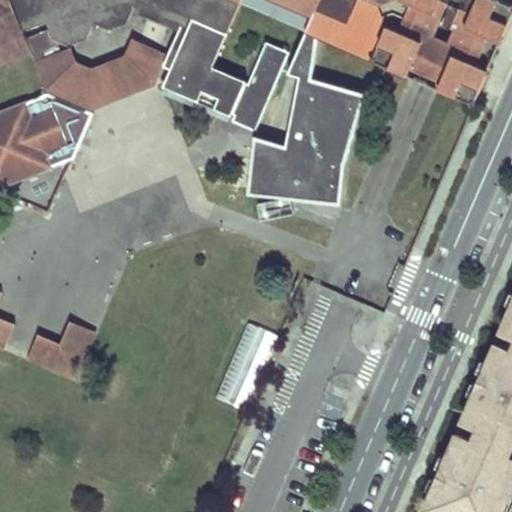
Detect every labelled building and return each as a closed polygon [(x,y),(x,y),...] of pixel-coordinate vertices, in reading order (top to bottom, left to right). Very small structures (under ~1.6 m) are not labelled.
[(0,0),(0,67),(34,53),(28,39),(12,0),(0,0)] [(12,0),(28,39),(51,31),(53,37),(70,44),(88,42),(96,22),(112,29),(130,23),(138,13),(140,9),(135,6),(132,0),(12,0)] [(132,0),(135,6),(140,9),(138,13),(180,32),(187,16),(150,0),(132,0)] [(150,0),(187,16),(195,19),(230,34),(243,5),(232,0),(150,0)] [(232,0),(243,5),(245,0),(273,0),(314,17),(307,32),(326,41),(379,64),(387,47),(395,28),(388,7),(406,0),(232,0)] [(273,0),(245,0),(243,5),(307,32),(314,17),(273,0)] [(450,0),(444,16),(417,4),(405,32),(433,44),(421,72),(450,85),(462,56),(487,67),(498,39),(473,29),(480,12),(450,0)] [(406,0),(417,4),(444,16),(450,0),(406,0)] [(511,1),(508,0),(484,0),(480,12),(473,29),(498,39),(511,45),(511,43),(511,20),(504,17),(511,1)] [(195,19),(187,16),(180,32),(171,54),(166,65),(174,68),(195,19)] [(230,34),(195,19),(174,68),(166,88),(201,103),(205,93),(221,99),(217,110),(231,117),(232,114),(248,80),(216,67),(230,34)] [(405,32),(395,28),(387,47),(404,54),(397,71),(418,80),(421,72),(433,44),(405,32)] [(48,92),(94,112),(158,85),(166,65),(171,54),(135,37),(127,55),(95,68),(78,61),(70,44),(53,37),(51,31),(28,39),(34,53),(48,92)] [(326,41),(307,32),(289,73),(301,78),(288,147),(256,136),(250,193),(344,198),(346,168),(370,91),(317,74),(321,54),(326,41)] [(404,54),(387,47),(379,64),(397,71),(404,54)] [(487,67),(462,56),(450,85),(447,92),(468,101),(475,85),(492,92),(500,72),(487,67)] [(48,92),(0,112),(0,188),(73,159),(94,112),(48,92)] [(223,227),(212,257),(235,266),(247,237),(223,227)] [(151,493),(233,298),(197,283),(115,478),(151,493)] [(0,291),(0,345),(6,348),(16,325),(0,317),(0,300),(3,293),(0,291)] [(511,308),(501,334),(511,338),(511,347),(510,352),(496,346),(463,420),(477,426),(471,441),(457,435),(425,510),(429,511),(501,511),(511,488),(511,458),(506,456),(511,442),(511,308)] [(39,335),(29,358),(76,378),(94,332),(70,321),(61,344),(39,335)] [(251,409),(274,332),(244,323),(221,400),(251,409)]
